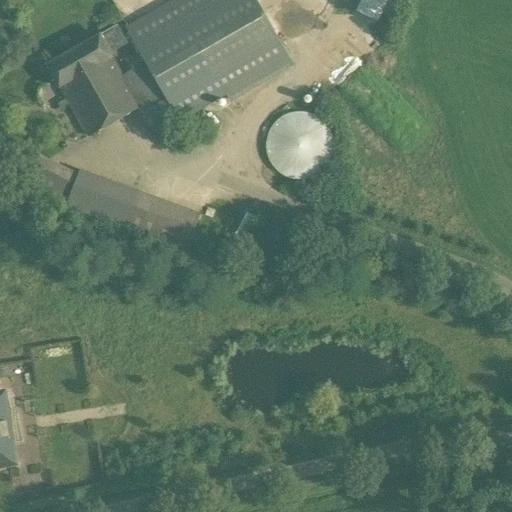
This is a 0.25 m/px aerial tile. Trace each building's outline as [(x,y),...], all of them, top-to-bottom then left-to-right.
[(256,0),(173,0),(126,28),(139,52),(130,57),(135,67),(122,74),(110,52),(127,43),(117,26),(47,64),(66,98),(57,104),(60,108),(69,103),(88,136),(138,108),(158,143),(175,133),(171,126),(226,95),(230,102),(294,66),(279,38),(256,0)] [(379,20),(387,0),(361,0),(357,10),(379,20)] [(267,140),(266,150),(269,159),(274,168),(281,174),(290,179),(300,180),(310,178),(319,174),(326,167),(331,159),(333,149),(333,139),(329,129),(323,121),(314,116),(305,113),(294,113),(285,116),(276,122),(270,130),(267,140)] [(186,240),(196,211),(87,171),(76,200),(186,240)] [(8,373),(14,389),(24,385),(18,369),(8,373)] [(0,463),(12,462),(9,442),(22,440),(18,413),(5,415),(1,395),(0,395),(0,463)]
